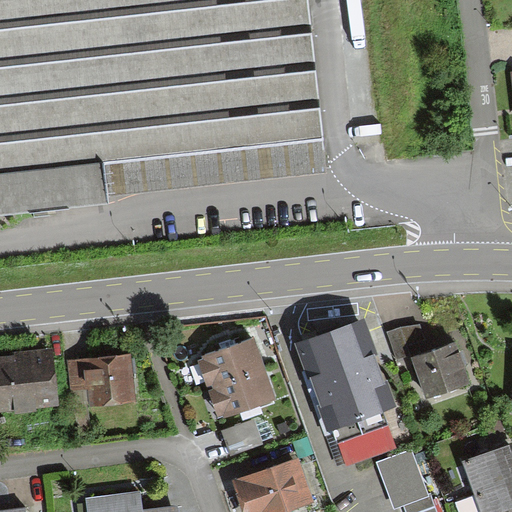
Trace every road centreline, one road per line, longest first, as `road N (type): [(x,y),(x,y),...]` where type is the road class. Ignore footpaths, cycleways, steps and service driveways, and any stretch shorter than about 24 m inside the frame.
road 1 (primary): [(453,261),(0,309)]
road 2 (residential): [(453,261),(455,217),(483,167),(474,0)]
road 3 (unknown): [(267,280),(330,468),(365,487)]
road 4 (residential): [(199,465),(180,449),(143,447),(0,467)]
road 5 (unknown): [(180,449),(140,294)]
